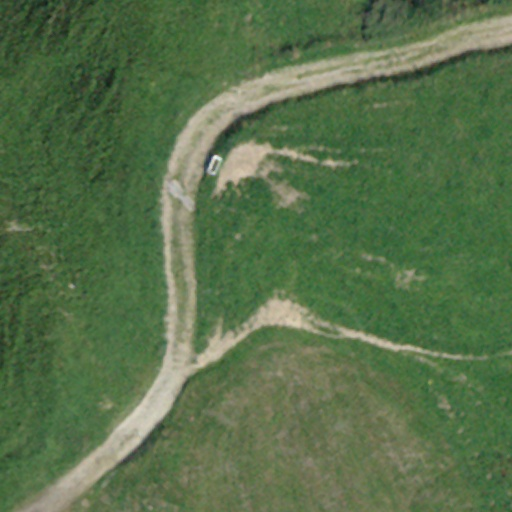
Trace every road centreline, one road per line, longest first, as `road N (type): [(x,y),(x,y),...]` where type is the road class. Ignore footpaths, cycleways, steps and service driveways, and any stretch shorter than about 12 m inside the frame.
road 1 (track): [(140,424),(186,367),(181,184),(250,97),(511,41)]
road 2 (track): [(511,352),(375,369),(140,424),(54,511)]
